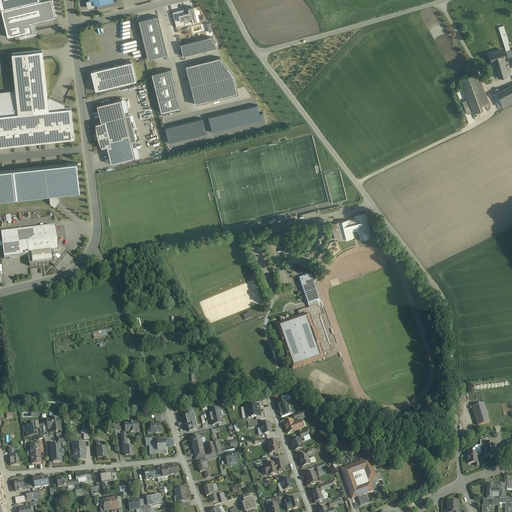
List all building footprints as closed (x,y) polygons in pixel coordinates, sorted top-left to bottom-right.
[(0,0),(0,10),(1,10),(41,0),(40,0),(0,0)] [(41,0),(1,10),(8,37),(19,34),(32,31),(30,23),(34,22),(56,17),(52,0),(41,0)] [(198,21),(194,7),(188,8),(189,12),(185,13),(184,9),(172,12),(176,27),(185,24),(184,20),(190,18),(192,23),(198,21)] [(139,20),(148,59),(168,55),(158,16),(139,20)] [(37,34),(34,22),(30,23),(32,31),(19,34),(20,38),(37,34)] [(509,42),(503,25),(498,26),(508,57),(511,56),(511,55),(511,49),(510,50),(508,42),(509,42)] [(180,44),(183,56),(217,47),(211,37),(180,44)] [(502,49),(489,53),(492,61),(492,60),(504,57),(502,49)] [(12,53),(16,91),(0,92),(0,146),(74,138),(71,108),(65,108),(49,110),(47,98),(42,50),(12,53)] [(186,66),(195,104),(238,94),(233,75),(220,57),(186,66)] [(504,57),(492,60),(498,78),(509,74),(506,64),(505,61),(504,57)] [(132,61),(90,71),(95,91),(137,81),(132,61)] [(181,108),(171,69),(152,74),(161,113),(181,108)] [(477,73),(461,79),(474,113),(482,109),(480,105),(485,103),(488,102),(477,73)] [(511,84),(503,88),(507,98),(511,95),(511,84)] [(503,88),(496,92),(501,101),(507,98),(503,88)] [(67,100),(51,93),(49,98),(47,98),(49,110),(65,108),(65,104),(67,100)] [(511,95),(507,98),(501,101),(502,104),(503,106),(511,101),(511,95)] [(121,99),(97,105),(101,122),(107,146),(111,163),(135,157),(121,99)] [(257,105),(208,117),(212,132),(264,119),(263,113),(259,114),(257,105)] [(165,127),(169,143),(206,134),(203,118),(165,127)] [(101,122),(96,123),(96,129),(97,136),(99,142),(102,148),(107,146),(101,122)] [(77,163),(0,170),(0,201),(80,193),(77,163)] [(349,220),(338,222),(342,240),(353,237),(353,233),(351,233),(351,232),(352,231),(352,230),(353,230),(353,231),(358,230),(358,233),(370,230),(366,213),(354,216),(355,219),(351,220),(349,221),(349,220)] [(336,223),(331,224),(335,239),(340,238),(336,223)] [(55,227),(1,234),(4,259),(28,256),(59,252),(58,247),(55,227)] [(59,252),(28,256),(29,266),(51,264),(55,267),(68,250),(60,244),(58,247),(59,252)] [(299,279),(308,304),(319,300),(310,275),(299,279)] [(310,315),(323,354),(332,351),(320,316),(323,314),(321,308),(315,306),(298,312),(300,319),(310,315)] [(310,315),(300,319),(277,327),(292,370),(325,359),(323,354),(310,315)] [(95,339),(108,335),(107,332),(111,331),(111,328),(93,332),(95,339)] [(285,400),(276,403),(280,413),(289,410),(287,406),(286,406),(284,400),(285,400)] [(483,404),(472,407),(478,426),(489,423),(483,404)] [(254,406),(245,407),(247,419),(260,417),(259,408),(259,405),(254,406)] [(184,416),(193,414),(192,408),(181,409),(183,417),(184,416)] [(371,411),(366,409),(365,408),(362,415),(369,416),(371,411)] [(209,411),(210,418),(221,416),(219,409),(209,411)] [(289,410),(280,413),(282,418),(290,414),(289,410)] [(385,416),(375,411),(373,416),(382,420),(385,416)] [(302,412),(293,416),(295,421),(301,418),(301,419),(304,418),(302,412)] [(185,416),(187,424),(186,424),(187,428),(188,428),(189,432),(197,430),(193,414),(185,416)] [(221,416),(210,418),(212,425),(223,423),(221,416)] [(394,421),(387,417),(384,422),(392,425),(394,421)] [(59,418),(47,420),(48,427),(42,427),(43,430),(47,429),(47,430),(57,428),(60,427),(61,427),(59,418)] [(301,422),(293,425),(292,421),(284,423),(288,434),(296,431),(297,432),(304,429),(301,422)] [(129,423),(124,424),(126,432),(130,431),(130,432),(135,432),(135,430),(138,429),(137,422),(132,423),(132,422),(129,423)] [(159,424),(155,425),(155,423),(150,424),(151,433),(160,433),(161,432),(161,429),(160,428),(159,424)] [(261,425),(263,435),(272,434),(270,423),(261,425)] [(32,426),(26,427),(27,432),(25,433),(26,437),(34,436),(32,426)] [(307,431),(299,434),(301,439),(302,439),(309,436),(307,431)] [(199,438),(191,440),(193,447),(192,448),(193,451),(194,452),(203,450),(201,444),(199,438)] [(299,438),(290,441),(294,451),(294,452),(303,448),(301,444),(299,438)] [(488,439),(480,441),(480,446),(480,447),(484,447),(484,444),(488,444),(488,439)] [(126,440),(122,440),(123,453),(125,453),(125,456),(132,456),(131,446),(127,447),(126,440)] [(152,441),(149,441),(149,446),(150,455),(164,454),(163,451),(166,451),(165,441),(158,441),(158,440),(152,441)] [(101,449),(101,442),(96,442),(98,459),(108,458),(107,453),(106,453),(106,448),(101,449)] [(277,442),(268,444),(270,454),(279,452),(277,442)] [(212,443),(206,445),(209,456),(215,454),(212,443)] [(488,444),(484,444),(484,447),(485,457),(489,456),(491,455),(494,454),(494,445),(490,445),(490,444),(488,444)] [(55,446),(51,446),(53,462),(61,462),(60,445),(55,446)] [(85,446),(73,447),(74,461),(83,460),(82,455),(86,454),(85,446)] [(39,447),(31,447),(32,464),(41,464),(39,447)] [(13,449),(9,450),(11,466),(19,465),(18,456),(14,456),(13,449)] [(225,455),(226,458),(227,464),(231,463),(232,464),(235,463),(235,462),(238,461),(235,452),(225,455)] [(473,454),(467,454),(467,457),(467,458),(467,460),(468,461),(468,464),(478,463),(477,454),(477,453),(473,454)] [(307,455),(298,458),(302,467),(302,468),(311,464),(309,460),(307,455)] [(368,457),(362,459),(363,461),(341,469),(352,499),(358,497),(357,494),(361,493),(362,495),(373,491),(372,488),(371,485),(369,486),(367,481),(376,478),(375,476),(374,472),(372,473),(370,469),(372,468),(368,457)] [(269,459),(263,460),(265,468),(271,466),(269,459)] [(283,461),(275,463),(277,472),(285,470),(283,461)] [(206,462),(198,464),(200,473),(204,472),(208,471),(206,462)] [(177,467),(168,468),(169,477),(175,476),(175,474),(178,474),(177,467)] [(168,468),(161,469),(162,474),(162,478),(169,477),(168,468)] [(154,471),(145,472),(146,479),(149,479),(149,480),(155,479),(155,475),(154,471)] [(314,473),(305,476),(309,486),(317,482),(314,473)] [(80,476),(81,480),(81,484),(91,482),(89,474),(80,476)] [(110,479),(109,474),(100,476),(101,483),(105,482),(105,484),(118,481),(117,478),(110,479)] [(380,474),(375,476),(376,478),(367,481),(369,486),(371,485),(372,488),(376,487),(375,485),(379,483),(378,482),(382,480),(380,474)] [(47,478),(38,479),(39,484),(34,484),(35,488),(48,486),(47,478)] [(66,478),(57,479),(58,488),(67,486),(67,482),(66,478)] [(290,479),(282,481),(284,491),(292,489),(290,479)] [(24,482),(14,483),(15,490),(19,490),(19,491),(25,490),(24,486),(24,482)] [(212,485),(204,488),(206,497),(211,496),(214,495),(212,485)] [(505,485),(490,485),(490,487),(487,487),(487,497),(491,497),(490,493),(499,493),(499,499),(505,499),(505,485)] [(183,489),(176,490),(178,502),(187,501),(186,496),(185,496),(183,489)] [(320,490),(311,493),(315,503),(318,502),(324,500),(322,496),(321,496),(320,490)] [(40,492),(33,493),(34,500),(41,499),(40,492)] [(366,495),(358,498),(360,505),(368,503),(366,495)] [(160,496),(147,499),(148,506),(162,504),(160,496)] [(117,498),(103,500),(104,506),(104,511),(105,511),(118,509),(117,498)] [(252,498),(245,500),(246,503),(243,504),(245,511),(246,511),(247,511),(253,511),(254,511),(252,503),(253,503),(252,498)] [(297,498),(288,500),(288,501),(291,510),(300,508),(297,498)] [(484,499),(484,506),(482,506),(481,511),(486,511),(486,508),(489,508),(489,506),(499,506),(499,503),(499,499),(484,499)] [(499,499),(499,503),(506,503),(505,511),(511,511),(511,499),(505,499),(499,499)] [(138,500),(128,501),(130,511),(140,509),(138,500)] [(458,511),(458,503),(447,503),(447,511),(458,511)]
